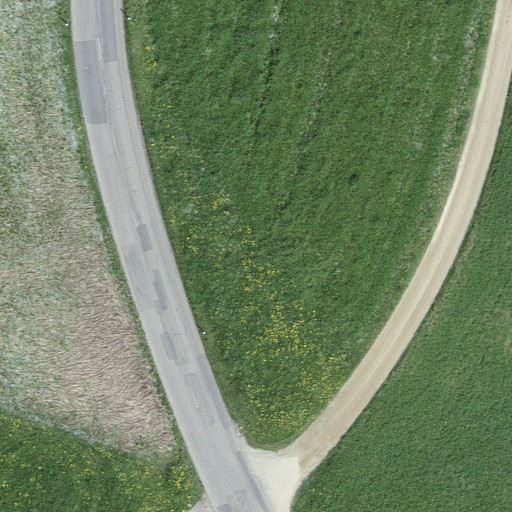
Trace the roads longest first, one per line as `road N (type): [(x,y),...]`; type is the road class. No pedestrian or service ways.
road 1 (track): [(238,500),(308,450),(349,404),(432,275),(488,122),(511,7)]
road 2 (tertiary): [(95,0),(124,188),(205,428),(244,511)]
